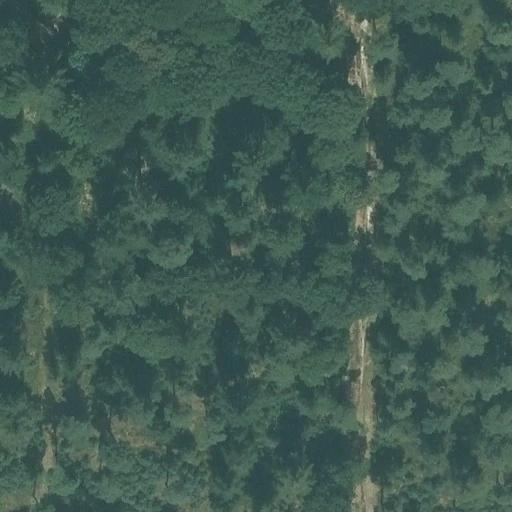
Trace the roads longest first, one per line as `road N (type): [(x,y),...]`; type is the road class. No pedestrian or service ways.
road 1 (track): [(389,511),(407,0)]
road 2 (track): [(0,40),(138,0)]
